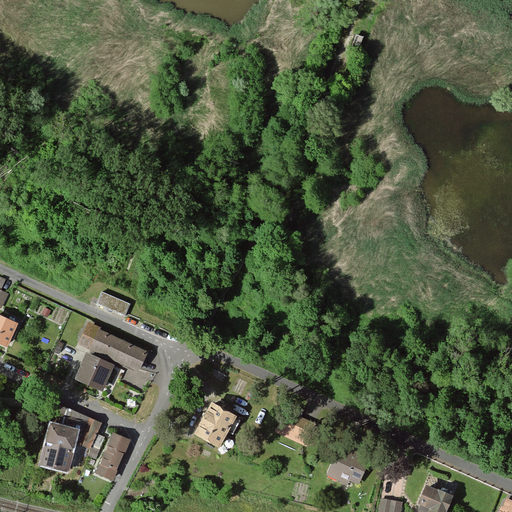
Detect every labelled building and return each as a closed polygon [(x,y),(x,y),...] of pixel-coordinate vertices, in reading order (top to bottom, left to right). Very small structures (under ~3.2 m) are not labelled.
[(125,315),(130,304),(103,293),(98,303),(125,315)] [(50,311),(45,308),(41,314),(47,317),(50,311)] [(17,324),(0,316),(0,342),(8,345),(17,324)] [(78,343),(139,372),(148,353),(99,329),(100,327),(89,322),(78,343)] [(75,378),(102,390),(114,366),(87,353),(75,378)] [(219,448),(238,416),(212,401),(194,433),(219,448)] [(45,421),(51,423),(74,429),(79,414),(51,402),(45,421)] [(290,403),(276,432),(306,446),(316,424),(300,417),(304,410),(290,403)] [(88,418),(78,442),(90,447),(100,423),(88,418)] [(74,429),(51,423),(40,464),(66,471),(77,429),(74,429)] [(112,479),(129,440),(113,433),(96,471),(112,479)] [(345,483),(347,478),(358,483),(370,459),(356,452),(355,455),(340,448),(327,474),(345,483)] [(437,489),(426,484),(418,502),(421,504),(417,511),(445,511),(453,495),(438,488),(437,489)] [(511,511),(511,500),(506,498),(500,511),(511,511)] [(399,511),(401,502),(381,499),(378,511),(399,511)]
